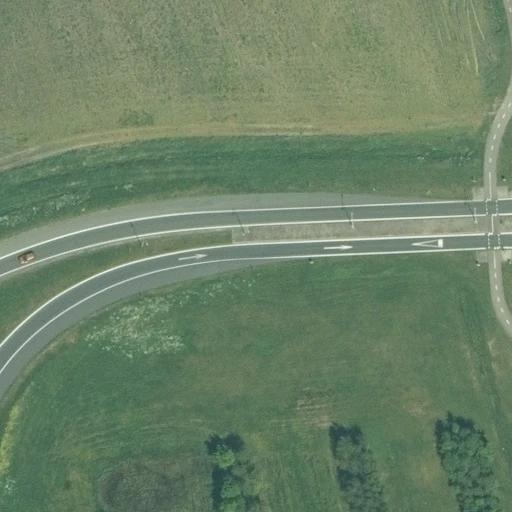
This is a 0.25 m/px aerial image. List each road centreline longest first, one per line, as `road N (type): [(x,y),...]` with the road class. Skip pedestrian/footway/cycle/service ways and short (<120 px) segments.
road 1 (motorway): [(0,360),(49,310),(99,282),(178,261),(511,241)]
road 2 (motorway): [(511,208),(190,222),(111,233),(0,269)]
